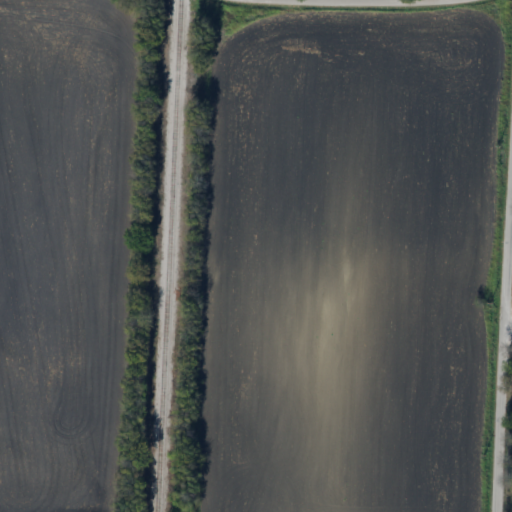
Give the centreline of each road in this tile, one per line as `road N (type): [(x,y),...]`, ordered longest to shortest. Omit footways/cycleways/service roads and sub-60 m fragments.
road 1 (residential): [(495,511),(511,143)]
road 2 (residential): [(461,0),(262,0)]
